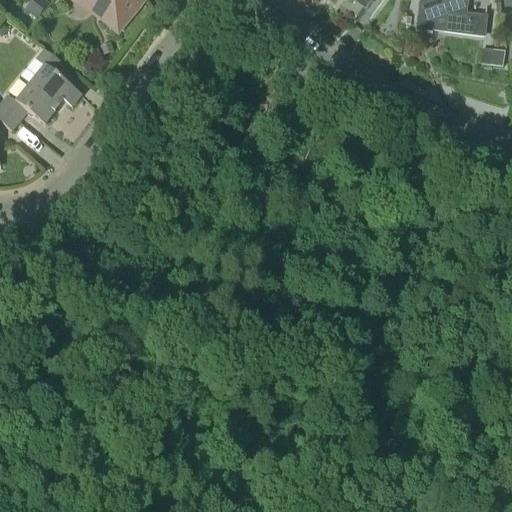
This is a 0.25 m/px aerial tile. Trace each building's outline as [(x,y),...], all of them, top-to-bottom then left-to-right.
[(40,0),(34,0),(24,12),(36,22),(49,6),(40,0)] [(75,0),(74,1),(102,23),(118,36),(147,0),(75,0)] [(349,0),(365,12),(373,0),(349,0)] [(419,0),(415,33),(431,35),(432,27),(444,28),(443,34),(483,39),(485,19),(466,17),(468,0),(419,0)] [(511,0),(500,0),(502,16),(511,14),(511,0)] [(8,31),(1,25),(0,26),(0,39),(1,41),(8,31)] [(103,57),(113,54),(110,46),(100,49),(103,57)] [(29,87),(59,111),(74,93),(56,79),(64,69),(48,56),(43,52),(35,63),(43,70),(29,87)] [(503,54),(492,53),(490,69),(502,70),(503,54)] [(0,105),(0,109),(19,125),(27,115),(44,129),(59,111),(29,87),(15,105),(6,98),(0,105)] [(0,125),(11,135),(19,125),(0,109),(0,125)]
